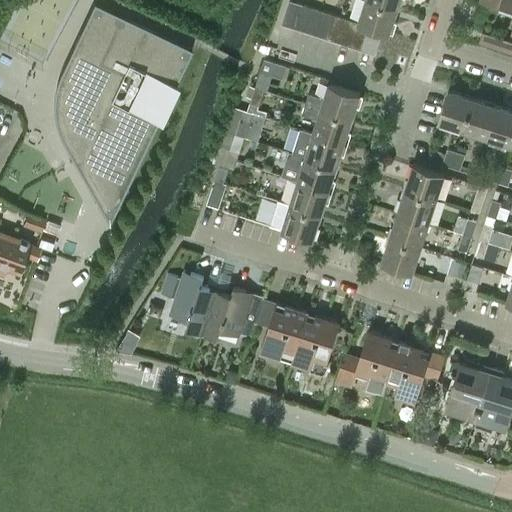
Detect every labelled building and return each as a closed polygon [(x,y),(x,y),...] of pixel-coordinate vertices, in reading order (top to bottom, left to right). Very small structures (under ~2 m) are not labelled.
[(294,27),(301,3),(292,0),(290,0),(282,24),(294,27)] [(357,23),(370,26),(384,31),(389,33),(398,7),(374,0),(364,0),(358,21),(357,23)] [(511,0),(480,0),(479,3),(498,9),(498,10),(511,14),(511,27),(510,35),(511,35),(511,0)] [(84,168),(79,171),(109,224),(113,214),(192,49),(94,2),(60,74),(65,77),(64,78),(61,87),(60,96),(59,105),(59,107),(60,114),(61,123),(64,132),(66,137),(84,168)] [(305,31),(313,7),(301,3),(294,27),(305,31)] [(317,35),(325,10),(313,7),(305,31),(317,35)] [(328,38),(336,14),(325,10),(317,35),(328,38)] [(340,42),(347,18),(336,14),(328,38),(340,42)] [(350,45),(357,23),(358,21),(347,18),(340,42),(350,45)] [(363,50),(370,26),(357,23),(350,45),(363,50)] [(363,50),(376,54),(384,31),(370,26),(363,50)] [(511,52),(511,38),(483,30),(479,42),(511,52)] [(264,58),(263,61),(255,85),(267,89),(272,74),(282,78),(286,65),(264,58)] [(306,101),(353,117),(360,93),(328,83),(324,97),(309,92),(306,101)] [(263,90),(254,87),(250,102),(258,105),(263,90)] [(440,121),(464,129),(474,98),(450,90),(440,121)] [(488,136),(498,105),(474,98),(464,129),(488,136)] [(306,101),(302,114),(303,114),(317,118),(313,131),(345,141),(353,117),(306,101)] [(225,129),(236,132),(241,118),(250,121),(253,111),(233,105),(225,129)] [(511,144),(511,142),(511,109),(498,105),(488,136),(511,144)] [(241,118),(236,132),(245,135),(250,121),(241,118)] [(313,131),(299,126),(298,127),(300,128),(293,151),(337,166),(345,141),(313,131)] [(236,133),(230,149),(234,150),(239,152),(245,136),(236,133)] [(430,147),(427,159),(443,164),(447,153),(430,147)] [(447,153),(443,164),(452,166),(457,151),(448,148),(447,153)] [(286,161),(282,175),(297,180),(329,190),(337,166),(293,151),(292,152),(290,151),(286,161)] [(457,151),(452,166),(461,169),(466,154),(457,151)] [(217,153),(215,162),(234,168),(237,160),(217,153)] [(404,188),(437,198),(445,173),(412,163),(404,188)] [(220,164),(215,179),(216,180),(224,182),(229,167),(220,164)] [(491,179),(499,182),(504,167),(496,164),(491,179)] [(511,169),(504,167),(499,182),(508,185),(511,174),(511,169)] [(220,207),(227,184),(224,182),(216,180),(208,203),(220,207)] [(297,180),(289,204),(321,214),(329,190),(297,180)] [(488,186),(479,184),(471,209),(480,211),(488,186)] [(397,212),(429,222),(437,198),(404,188),(397,212)] [(492,198),(487,214),(496,217),(501,201),(492,198)] [(321,214),(289,204),(277,200),(270,224),(313,238),(321,214)] [(389,235),(422,246),(429,222),(397,212),(389,235)] [(41,230),(45,219),(27,213),(23,224),(41,230)] [(463,233),(472,236),(477,220),(468,217),(463,233)] [(60,224),(47,219),(44,229),(57,233),(60,224)] [(484,222),(479,238),(488,241),(493,225),(484,222)] [(35,258),(39,247),(29,244),(30,243),(0,232),(0,263),(20,271),(26,255),(35,258)] [(467,251),(472,236),(463,233),(459,248),(467,251)] [(414,271),(422,246),(389,235),(381,261),(414,271)] [(38,246),(51,250),(54,243),(41,238),(38,246)] [(488,241),(479,238),(474,253),(483,256),(488,241)] [(460,286),(463,277),(468,262),(452,257),(448,272),(445,281),(460,286)] [(188,326),(203,331),(217,286),(203,282),(204,277),(184,270),(183,275),(169,271),(163,292),(176,296),(171,313),(190,319),(188,326)] [(463,277),(460,286),(476,291),(479,282),(463,277)] [(217,286),(203,331),(218,335),(220,329),(239,335),(240,331),(251,334),(264,295),(233,285),(231,291),(217,286)] [(294,354),(308,310),(278,300),(262,349),(281,356),(283,350),(294,354)] [(160,316),(165,305),(155,301),(151,313),(160,316)] [(511,305),(503,303),(499,315),(511,319),(511,305)] [(294,354),(292,360),(311,366),(310,369),(318,372),(324,372),(326,369),(327,365),(325,364),(337,329),(339,320),(308,310),(294,354)] [(384,383),(399,339),(368,329),(360,356),(345,351),(336,380),(351,385),(355,373),(367,377),(366,383),(383,388),(384,383)] [(399,339),(384,383),(397,387),(396,392),(415,398),(422,375),(437,380),(446,354),(399,339)] [(476,418),(491,371),(462,361),(448,404),(457,407),(455,412),(476,418)] [(229,370),(226,380),(235,382),(238,373),(229,370)] [(511,405),(511,377),(491,371),(476,418),(496,425),(498,419),(507,422),(511,405)]
